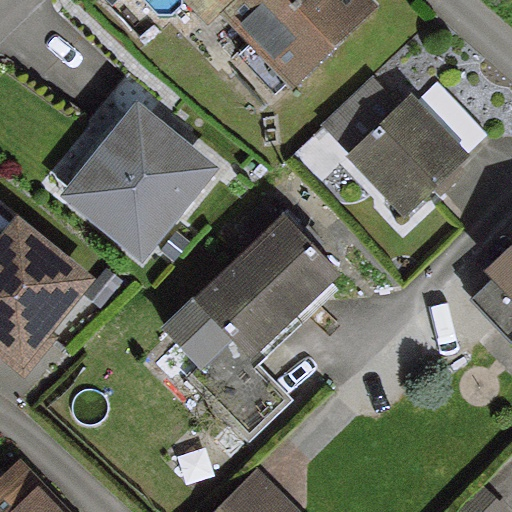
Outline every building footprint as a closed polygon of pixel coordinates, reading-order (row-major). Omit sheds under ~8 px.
[(214,0),(292,82),(366,13),(354,0),(214,0)] [(402,215),(483,136),(433,83),(412,103),(407,98),(393,111),(365,81),(348,98),(376,127),(346,156),(402,215)] [(134,116),(69,196),(136,251),(201,171),(134,116)] [(276,215),(262,202),(235,228),(248,242),(276,215)] [(237,259),(289,314),(333,273),(281,218),(237,259)] [(13,230),(0,246),(0,341),(17,356),(77,282),(13,230)] [(511,254),(470,294),(511,338),(511,254)] [(246,356),(289,314),(237,259),(163,329),(183,350),(213,321),(246,356)] [(0,511),(52,511),(14,472),(0,485),(0,511)] [(253,511),(236,494),(218,511),(253,511)] [(459,511),(494,511),(476,495),(459,511)]
